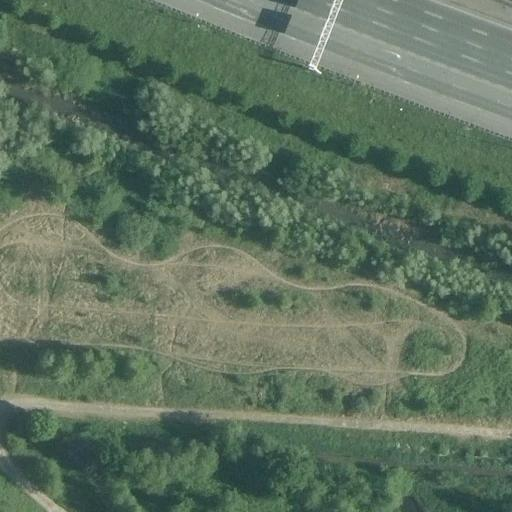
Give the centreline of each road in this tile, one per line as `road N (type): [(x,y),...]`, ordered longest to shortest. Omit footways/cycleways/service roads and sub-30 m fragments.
road 1 (track): [(511,437),(204,415)]
road 2 (track): [(204,415),(24,406),(0,412)]
road 3 (motorway): [(351,0),(511,59)]
